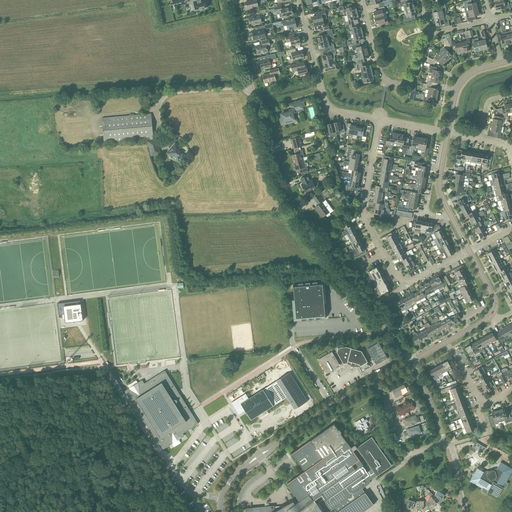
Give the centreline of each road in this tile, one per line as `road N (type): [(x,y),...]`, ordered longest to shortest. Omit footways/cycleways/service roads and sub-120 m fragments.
road 1 (unclassified): [(411,362),(272,176),(228,0)]
road 2 (tertiary): [(220,511),(239,470),(375,382)]
road 3 (residential): [(379,120),(326,104),(298,0)]
road 4 (residential): [(362,0),(386,81),(407,84),(415,76),(428,35)]
road 5 (residential): [(469,251),(411,282),(395,277),(375,238)]
road 6 (residential): [(375,238),(363,203),(379,120)]
